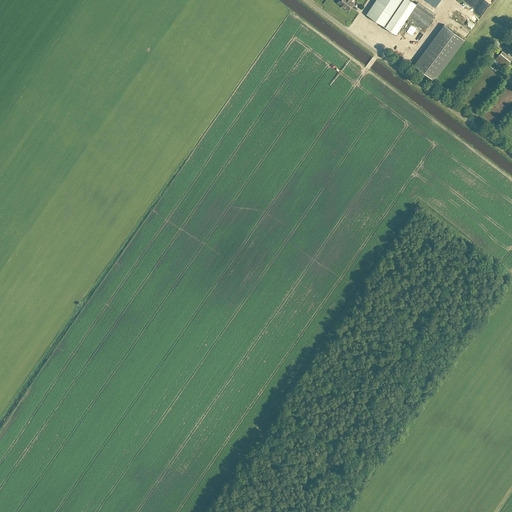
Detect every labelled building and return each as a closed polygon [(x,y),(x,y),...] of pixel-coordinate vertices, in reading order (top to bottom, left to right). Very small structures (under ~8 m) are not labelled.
[(351,1),(351,0),(339,0),(338,2),(344,7),(348,11),(354,3),(351,1)] [(410,0),(376,0),(367,15),(396,35),(407,18),(426,30),(436,15),(418,3),(417,4),(410,0)] [(407,22),(398,35),(402,38),(411,25),(407,22)] [(444,26),(413,66),(434,81),(465,41),(444,26)] [(495,59),(506,68),(511,59),(511,58),(502,51),(495,59)]
